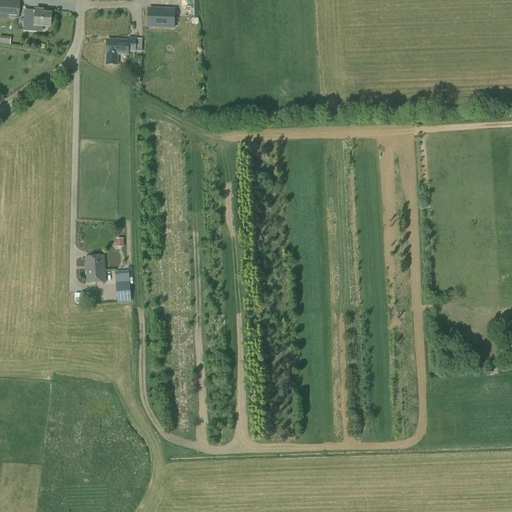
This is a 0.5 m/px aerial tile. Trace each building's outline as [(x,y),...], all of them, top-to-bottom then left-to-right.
[(0,0),(0,18),(18,20),(19,2),(0,0)] [(175,9),(148,8),(147,28),(174,30),(175,9)] [(41,14),(42,11),(35,10),(34,13),(25,13),(25,21),(34,21),(34,26),(50,27),(50,14),(41,14)] [(0,44),(9,45),(10,40),(3,39),(3,37),(0,36),(0,44)] [(136,53),(136,38),(128,38),(128,41),(107,40),(107,55),(107,65),(117,65),(117,55),(128,55),(128,53),(136,53)] [(144,72),(145,61),(141,61),(141,59),(134,59),(134,71),(140,71),(140,72),(144,72)] [(139,84),(140,74),(129,74),(128,83),(139,84)] [(449,204),(441,208),(446,217),(454,213),(449,204)] [(511,213),(477,215),(478,285),(489,285),(489,292),(511,291),(511,213)] [(87,283),(106,282),(104,256),(85,257),(87,283)] [(437,284),(453,284),(453,268),(438,268),(437,284)] [(118,303),(131,302),(128,272),(115,273),(118,303)] [(485,319),(473,320),(472,308),(459,308),(461,340),(486,338),(485,319)] [(453,327),(459,325),(457,319),(451,321),(453,327)]
